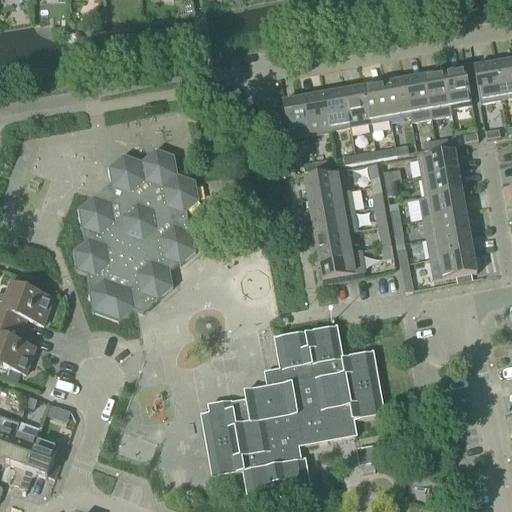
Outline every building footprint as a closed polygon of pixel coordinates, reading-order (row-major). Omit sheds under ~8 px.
[(501,105),(511,102),(511,64),(494,67),(501,105)] [(480,109),(501,105),(494,67),(473,71),(480,109)] [(449,114),(450,114),(471,110),(464,73),(443,76),(449,114)] [(452,121),(450,114),(449,114),(443,76),(423,80),(430,124),(452,121)] [(410,128),(430,124),(423,80),(403,84),(409,121),(410,128)] [(389,125),(409,121),(403,84),(383,87),(389,125)] [(369,128),(389,125),(383,87),(363,91),(369,128)] [(349,132),(369,128),(363,91),(343,94),(349,132)] [(329,135),(349,132),(343,94),(323,98),(329,135)] [(310,139),(329,135),(323,98),(303,102),(310,139)] [(289,143),(310,139),(303,102),(282,105),(289,143)] [(486,144),(500,142),(499,135),(485,137),(486,144)] [(464,149),(478,146),(476,138),(463,140),(464,149)] [(436,154),(449,152),(447,143),(434,145),(436,154)] [(424,156),(436,154),(434,145),(422,148),(424,156)] [(396,161),(409,159),(407,150),(394,153),(396,161)] [(384,163),(396,161),(394,153),(383,155),(384,163)] [(189,236),(185,218),(199,206),(195,186),(177,179),(174,161),(155,154),(140,166),(123,160),(108,173),(112,195),(100,204),(92,202),(78,214),(81,234),(84,235),(86,245),(72,256),(76,276),(88,280),(91,295),(88,297),(92,318),(118,327),(134,315),(142,318),(173,293),(170,276),(177,269),(180,270),(195,257),(192,237),(189,236)] [(420,183),(457,176),(454,155),(417,161),(420,183)] [(356,168),(368,166),(367,157),(354,160),(356,168)] [(344,170),(356,168),(354,160),(342,162),(344,170)] [(316,175),(329,173),(327,164),(315,167),(316,175)] [(304,177),(316,175),(315,167),(302,169),(304,177)] [(379,182),(377,169),(368,170),(370,184),(379,182)] [(384,189),(393,188),(391,175),(382,177),(384,189)] [(307,203),(344,197),(340,176),(303,182),(307,203)] [(424,203),(461,196),(457,176),(420,183),(424,201),(424,203)] [(386,202),(395,200),(393,188),(384,189),(386,202)] [(310,223),(354,216),(351,195),(344,197),(307,203),(310,223)] [(421,224),(465,216),(461,196),(424,203),(424,201),(417,202),(421,224)] [(384,210),(382,198),(373,200),(375,212),(384,210)] [(378,232),(387,230),(384,210),(375,212),(377,224),(378,232)] [(351,237),(358,236),(354,216),(310,223),(314,243),(351,237)] [(400,228),(398,216),(389,218),(391,229),(400,228)] [(425,244),(468,236),(465,216),(421,224),(425,244)] [(403,240),(400,228),(391,229),(394,242),(403,240)] [(391,250),(388,236),(387,230),(378,232),(379,237),(381,252),(391,250)] [(435,263),(472,256),(468,236),(425,244),(428,265),(435,264),(435,263)] [(355,257),(354,256),(351,237),(314,243),(317,263),(355,257)] [(391,250),(381,252),(383,264),(393,263),(391,250)] [(355,257),(317,263),(321,285),(364,277),(360,255),(354,256),(355,257)] [(407,268),(405,256),(397,258),(399,270),(407,268)] [(435,264),(429,265),(432,286),(439,285),(476,278),(472,256),(435,263),(435,264)] [(407,268),(399,270),(404,297),(412,296),(407,268)] [(43,331),(53,304),(15,290),(10,305),(0,301),(0,327),(16,334),(20,322),(43,331)] [(12,345),(16,334),(0,327),(0,370),(25,379),(35,353),(12,345)] [(373,357),(342,363),(337,332),(274,344),(280,374),(267,376),(270,392),(244,397),(246,407),(233,410),(232,406),(208,411),(209,419),(201,420),(212,483),(242,478),(248,509),(256,507),(256,511),(272,511),(271,504),(288,501),(289,509),(303,506),(302,499),(311,497),(305,465),(297,466),(294,452),(356,441),(353,426),(384,420),(373,357)] [(0,470),(5,468),(16,436),(0,430),(0,470)] [(19,492),(36,444),(16,436),(5,468),(17,472),(12,486),(14,490),(19,492)] [(47,483),(58,451),(36,444),(19,492),(27,495),(33,478),(47,483)] [(359,470),(376,467),(374,458),(357,461),(359,470)]
